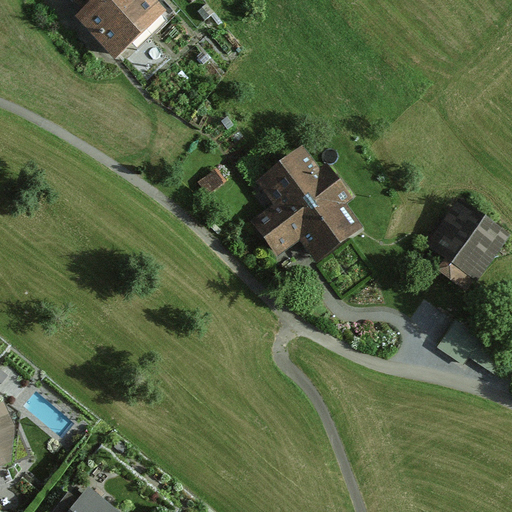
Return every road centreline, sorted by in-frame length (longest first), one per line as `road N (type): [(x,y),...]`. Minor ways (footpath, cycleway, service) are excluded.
road 1 (track): [(297,328),(171,208),(53,128),(0,103)]
road 2 (track): [(511,405),(383,368),(297,328)]
road 3 (track): [(297,328),(281,341),(281,365),(322,412),(358,511)]
